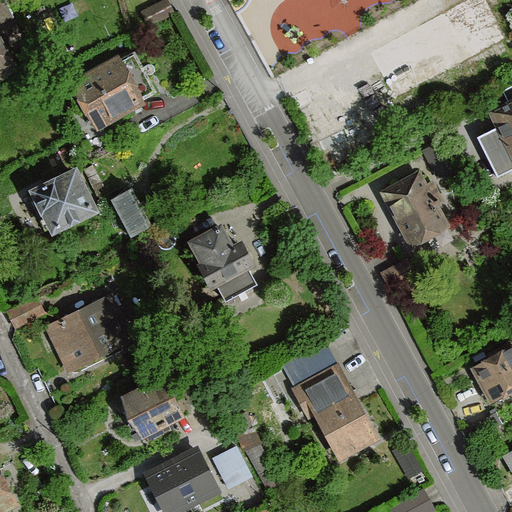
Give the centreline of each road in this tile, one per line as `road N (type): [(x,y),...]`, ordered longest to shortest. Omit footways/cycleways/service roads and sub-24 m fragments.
road 1 (residential): [(486,511),(209,0)]
road 2 (residential): [(0,333),(89,511)]
